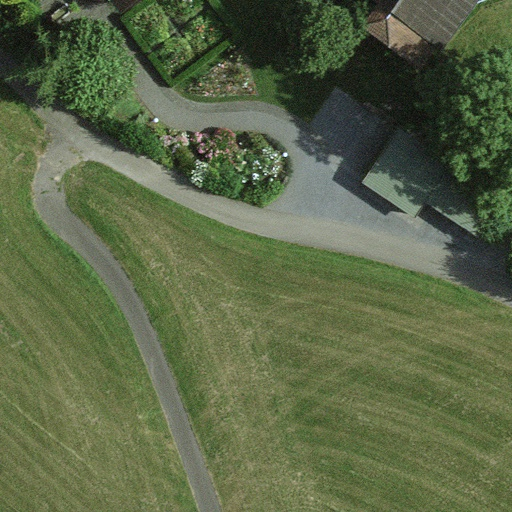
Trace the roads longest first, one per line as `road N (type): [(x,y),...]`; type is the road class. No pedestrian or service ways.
road 1 (track): [(511,299),(367,247),(255,224),(83,145)]
road 2 (track): [(83,145),(51,171),(51,218),(109,274),(132,313),(205,511)]
